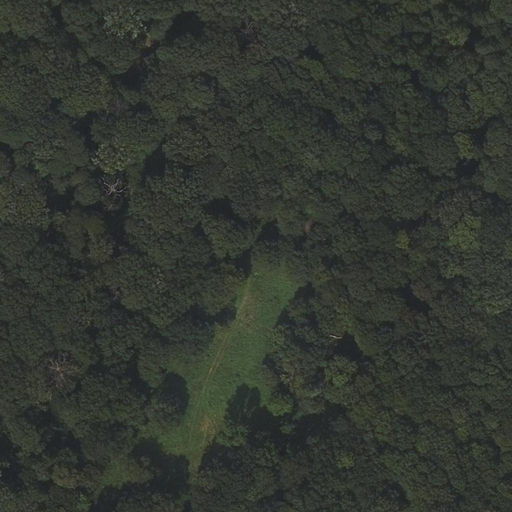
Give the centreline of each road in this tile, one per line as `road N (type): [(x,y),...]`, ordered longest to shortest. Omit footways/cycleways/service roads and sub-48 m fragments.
road 1 (track): [(313,151),(81,0)]
road 2 (track): [(511,273),(313,151)]
